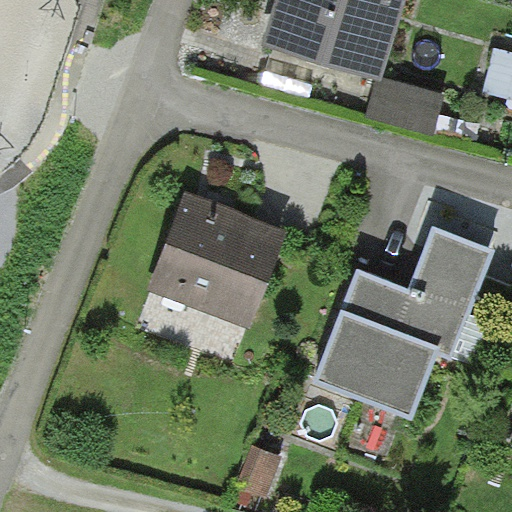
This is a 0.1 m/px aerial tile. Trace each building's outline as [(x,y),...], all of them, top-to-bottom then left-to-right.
[(279,0),(264,51),(375,85),(381,87),(383,79),(407,0),(279,0)] [(511,53),(495,49),(483,92),(511,100),(511,53)] [(446,96),(383,79),(381,87),(375,85),(365,119),(435,137),(446,96)] [(236,211),(185,195),(148,291),(250,330),(289,235),(254,223),(241,215),(236,211)] [(494,253),(433,229),(408,292),(401,289),(356,272),(312,385),(412,424),(438,356),(452,361),(494,253)]
